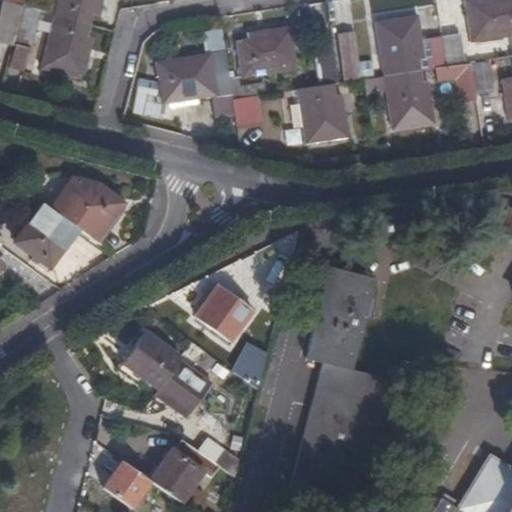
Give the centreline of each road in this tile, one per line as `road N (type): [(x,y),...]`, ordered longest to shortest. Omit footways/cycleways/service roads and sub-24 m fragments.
road 1 (unknown): [(308,192),(253,511)]
road 2 (residential): [(0,355),(209,211),(240,171)]
road 3 (residential): [(240,171),(308,192),(511,167)]
road 4 (residential): [(108,132),(140,33),(155,20),(284,0)]
road 5 (unknown): [(511,273),(460,410)]
road 6 (residential): [(240,171),(108,132)]
